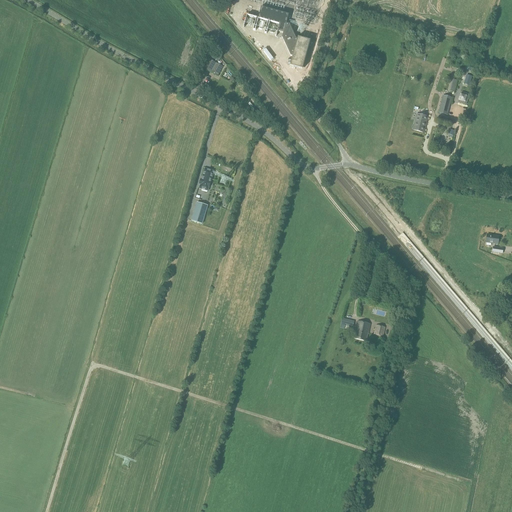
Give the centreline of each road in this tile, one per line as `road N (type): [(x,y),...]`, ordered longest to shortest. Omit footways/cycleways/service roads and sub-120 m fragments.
road 1 (track): [(48,511),(94,366),(469,483)]
road 2 (unclassified): [(348,161),(304,166),(267,134),(25,0)]
road 3 (unclassified): [(348,161),(309,106),(339,0)]
road 4 (unclassified): [(511,197),(411,182),(348,161)]
